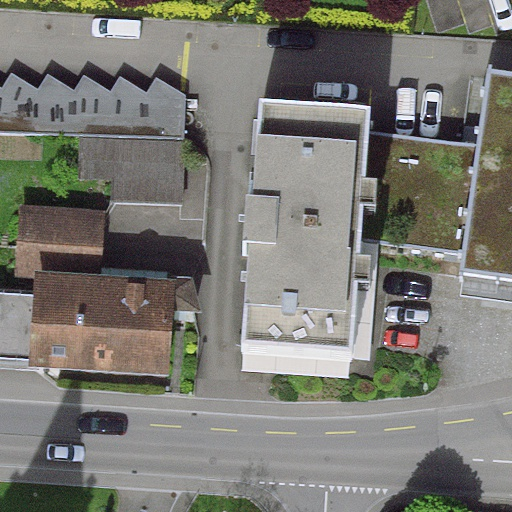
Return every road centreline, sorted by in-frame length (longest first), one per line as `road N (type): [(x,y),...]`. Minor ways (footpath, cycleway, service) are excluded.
road 1 (secondary): [(328,453),(0,431)]
road 2 (secondary): [(452,457),(328,453)]
